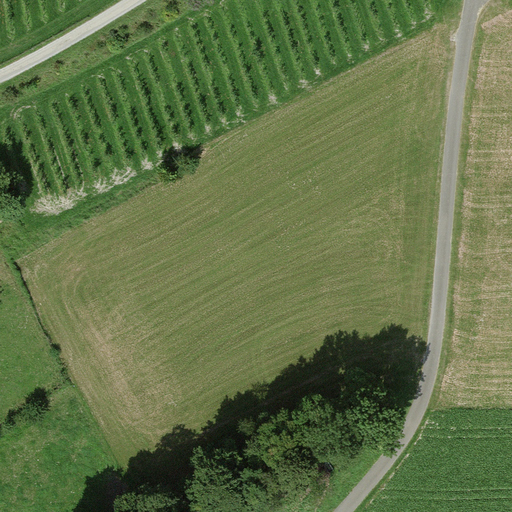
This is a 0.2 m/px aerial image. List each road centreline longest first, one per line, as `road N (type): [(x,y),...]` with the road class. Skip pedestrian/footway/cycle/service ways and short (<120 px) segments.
road 1 (unclassified): [(344,511),(402,442),(426,398),(475,0)]
road 2 (track): [(0,76),(135,0)]
